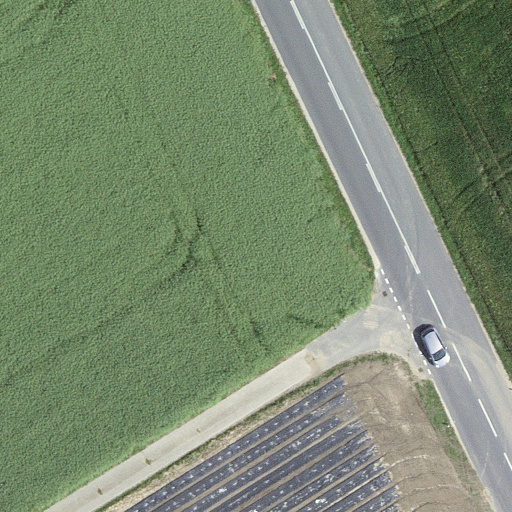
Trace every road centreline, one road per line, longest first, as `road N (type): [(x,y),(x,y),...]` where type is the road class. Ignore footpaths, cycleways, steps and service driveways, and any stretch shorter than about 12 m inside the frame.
road 1 (tertiary): [(292,0),(511,468)]
road 2 (track): [(72,511),(427,289)]
